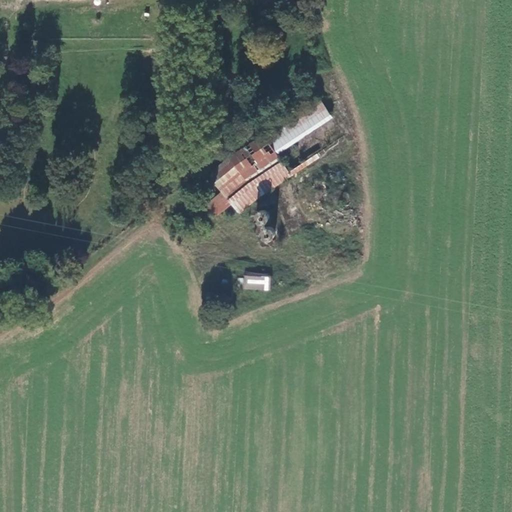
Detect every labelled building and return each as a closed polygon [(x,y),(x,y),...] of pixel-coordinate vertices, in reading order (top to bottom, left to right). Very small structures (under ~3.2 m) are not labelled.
[(209,175),(223,192),(232,203),(237,210),(258,195),(290,174),(276,152),(331,116),(319,98),(234,154),(209,175)] [(337,233),(362,225),(352,198),(350,199),(340,171),(317,178),(337,233)] [(232,203),(223,192),(206,205),(215,216),(232,203)] [(267,212),(263,211),(259,212),(256,214),(255,218),(256,221),(259,224),(262,225),(266,225),(269,222),(270,218),(269,215),(267,212)] [(272,228),(269,227),(265,228),(263,230),(262,234),(263,237),(265,240),(269,241),(272,240),(275,237),(276,234),(275,230),(272,228)] [(270,279),(245,277),(245,289),(270,291),(270,279)]
